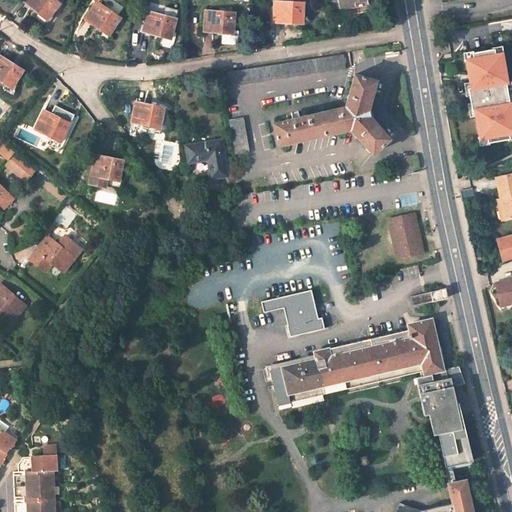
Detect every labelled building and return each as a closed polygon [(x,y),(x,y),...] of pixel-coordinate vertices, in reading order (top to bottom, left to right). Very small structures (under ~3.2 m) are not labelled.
[(60,3),(55,0),(25,0),(24,2),(38,12),(47,19),(52,13),(60,3)] [(369,5),(368,0),(364,0),(365,1),(353,3),(354,5),(343,7),(344,10),(369,5)] [(120,18),(97,1),(85,18),(109,35),(120,18)] [(302,23),(303,3),(274,1),(273,22),(302,23)] [(232,33),(234,12),(206,10),(204,31),(232,33)] [(176,18),(148,11),(143,31),(170,39),(176,18)] [(38,12),(34,18),(46,27),(55,15),(52,13),(47,19),(38,12)] [(511,99),(504,44),(461,50),(474,141),(511,135),(511,99)] [(22,69),(0,55),(0,80),(11,87),(22,69)] [(345,69),(342,55),(221,74),(224,89),(345,69)] [(273,123),(278,146),(350,129),(372,154),(389,139),(368,115),(367,110),(376,81),(354,74),(345,107),(273,123)] [(160,128),(164,108),(136,101),(131,122),(160,128)] [(63,135),(70,123),(43,110),(34,128),(45,134),(45,135),(51,138),(49,142),(61,147),(66,136),(63,135)] [(243,117),(228,119),(234,155),(249,152),(243,117)] [(0,153),(7,159),(13,152),(0,140),(0,153)] [(212,178),(227,176),(221,141),(186,146),(189,162),(208,159),(212,178)] [(35,169),(16,153),(6,165),(11,169),(5,176),(10,181),(17,174),(25,181),(35,169)] [(118,181),(123,160),(95,154),(89,183),(105,186),(106,185),(107,178),(118,181)] [(511,173),(496,177),(501,200),(505,219),(511,217),(511,173)] [(118,181),(107,178),(106,185),(117,187),(118,181)] [(0,204),(4,209),(14,198),(0,184),(0,204)] [(62,228),(74,212),(62,203),(50,218),(62,228)] [(399,217),(388,219),(391,231),(394,231),(397,246),(395,246),(397,258),(407,256),(407,255),(413,253),(414,255),(424,253),(421,240),(419,241),(418,239),(420,239),(418,227),(416,228),(415,226),(418,226),(415,213),(405,215),(405,217),(399,218),(399,217)] [(511,234),(498,239),(504,260),(511,257),(511,234)] [(51,263),(64,273),(75,258),(82,251),(64,236),(58,244),(48,236),(30,259),(45,271),(51,263)] [(511,280),(495,284),(500,307),(510,305),(509,300),(511,299),(511,280)] [(0,307),(14,319),(25,305),(0,284),(0,307)] [(411,296),(413,306),(441,299),(447,297),(445,288),(438,289),(411,296)] [(317,318),(313,301),(315,300),(312,290),(262,301),(264,312),(286,307),(290,325),(286,325),(289,337),(324,329),(322,317),(319,318),(317,318)] [(409,338),(330,356),(329,348),(313,352),(314,354),(295,359),(304,398),(304,399),(419,371),(421,376),(424,376),(424,375),(431,373),(443,370),(431,318),(406,324),(408,330),(409,338)] [(408,330),(329,348),(330,356),(409,338),(408,330)] [(268,365),(278,404),(279,409),(290,407),(289,402),(304,399),(304,398),(295,359),(268,365)] [(451,368),(446,369),(449,386),(452,385),(457,384),(464,383),(458,367),(451,368)] [(446,369),(443,370),(431,373),(451,465),(469,461),(456,402),(452,385),(449,386),(448,378),(446,369)] [(431,373),(424,375),(424,376),(433,416),(447,483),(455,481),(451,465),(431,373)] [(415,378),(424,418),(433,416),(424,376),(421,376),(415,378)] [(13,446),(17,441),(0,429),(0,464),(2,462),(5,458),(3,458),(10,448),(11,449),(13,446)] [(43,446),(44,456),(56,455),(55,445),(43,446)] [(58,470),(57,455),(56,455),(47,456),(44,456),(30,457),(31,471),(25,471),(26,511),(54,511),(53,470),(58,470)] [(30,457),(21,457),(19,461),(18,464),(22,464),(22,472),(21,472),(21,475),(13,475),(13,480),(14,492),(14,497),(22,497),(22,503),(14,503),(14,507),(14,511),(26,511),(25,471),(31,471),(30,457)] [(472,511),(465,479),(455,481),(447,483),(451,501),(453,511),(472,511)] [(453,511),(451,501),(422,508),(421,509),(400,502),(397,511),(389,508),(389,511),(453,511)]
